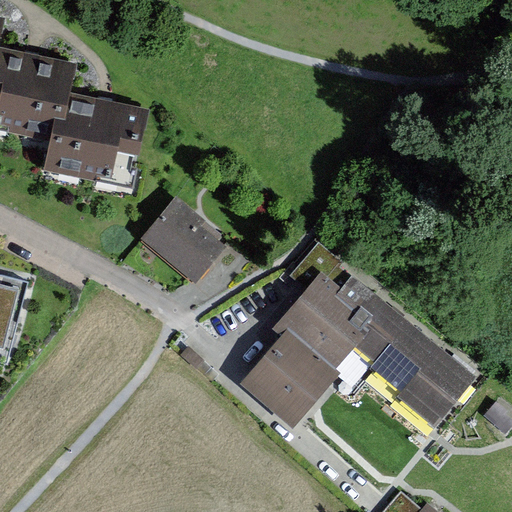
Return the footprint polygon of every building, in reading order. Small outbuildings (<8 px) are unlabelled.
[(0,122),(56,135),(64,98),(69,68),(30,60),(0,53),(0,122)] [(103,106),(64,98),(56,135),(50,164),(128,180),(142,114),(103,106)] [(202,222),(175,199),(144,235),(197,278),(222,248),(198,227),(202,222)] [(339,262),(319,245),(302,265),(322,282),(282,329),(287,332),(246,380),(294,421),(334,373),(329,368),(354,338),(381,360),(377,365),(406,389),(403,394),(433,419),(469,377),(336,265),(339,262)] [(0,345),(10,348),(28,281),(0,273),(0,345)] [(219,375),(187,347),(179,356),(196,371),(198,369),(212,382),(219,375)] [(496,402),(487,413),(503,426),(510,419),(505,415),(508,412),(496,402)] [(433,511),(427,507),(422,511),(421,511),(401,494),(384,511),(433,511)]
